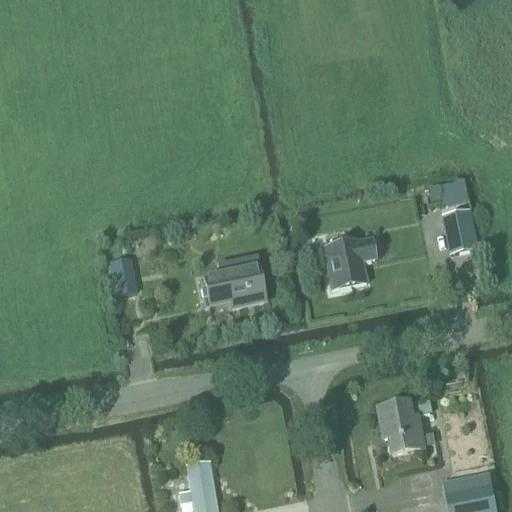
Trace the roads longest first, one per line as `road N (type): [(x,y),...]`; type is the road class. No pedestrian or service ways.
road 1 (unclassified): [(0,420),(304,364)]
road 2 (unclassified): [(304,364),(511,319)]
road 3 (residential): [(331,511),(304,364)]
